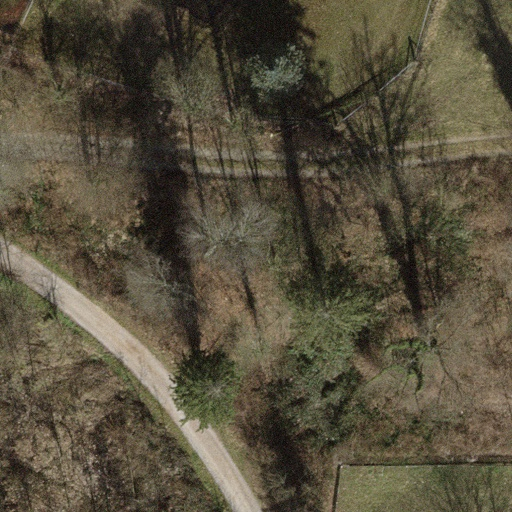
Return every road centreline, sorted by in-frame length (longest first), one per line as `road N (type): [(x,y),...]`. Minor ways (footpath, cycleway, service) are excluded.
road 1 (track): [(0,128),(362,168),(511,145)]
road 2 (track): [(0,250),(166,374),(249,511)]
